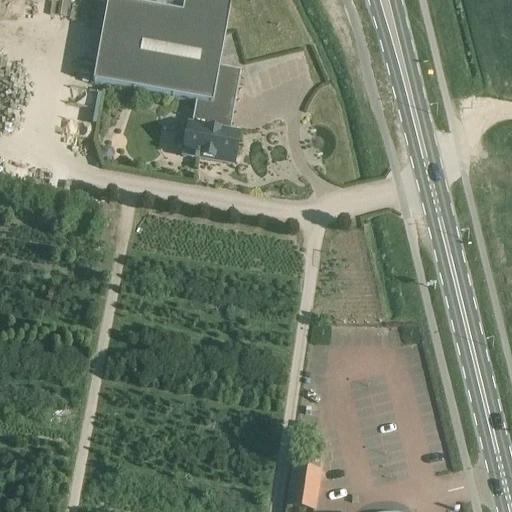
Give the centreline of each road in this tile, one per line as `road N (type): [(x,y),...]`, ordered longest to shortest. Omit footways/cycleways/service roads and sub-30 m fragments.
road 1 (primary): [(511,511),(426,169)]
road 2 (primary): [(373,0),(426,169)]
road 3 (primary): [(426,169),(396,0)]
